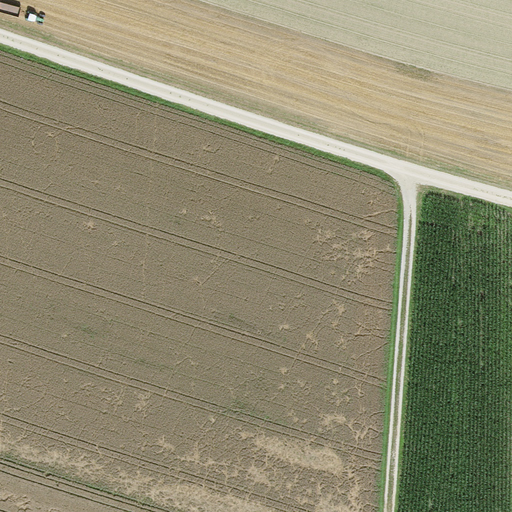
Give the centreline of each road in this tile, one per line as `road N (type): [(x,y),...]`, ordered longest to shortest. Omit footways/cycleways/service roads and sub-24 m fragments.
road 1 (track): [(0,43),(511,205)]
road 2 (track): [(385,511),(407,178)]
